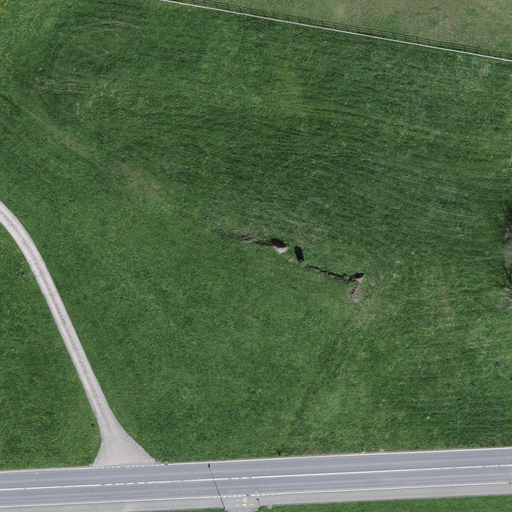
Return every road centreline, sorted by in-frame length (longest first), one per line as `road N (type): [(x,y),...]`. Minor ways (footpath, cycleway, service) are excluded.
road 1 (track): [(137,482),(16,224),(0,211)]
road 2 (primary): [(237,478),(511,466)]
road 3 (primary): [(0,489),(237,478)]
